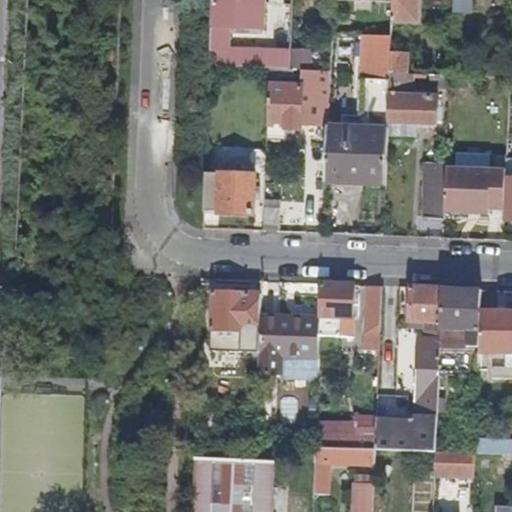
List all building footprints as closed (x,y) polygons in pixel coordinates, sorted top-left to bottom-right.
[(231,53),(232,29),(266,31),(267,0),(213,0),(211,67),(239,68),(239,53),(231,53)] [(394,0),(393,23),(421,25),(422,0),(394,0)] [(454,0),(454,14),(465,15),(471,11),(471,0),(454,0)] [(364,37),(362,82),(391,83),(391,75),(392,53),(393,39),(364,37)] [(289,50),(290,69),(312,69),(311,50),(289,50)] [(414,54),(392,53),(391,75),(411,76),(413,76),(414,54)] [(511,80),(511,67),(511,64),(482,63),(481,79),(511,80)] [(281,87),(282,70),(271,69),(270,86),(281,87)] [(302,71),(302,82),(314,83),(313,91),(320,91),(319,118),(329,119),(331,80),(331,72),(321,72),(302,71)] [(411,87),(411,76),(391,75),(391,83),(389,121),(436,124),(438,98),(402,96),(402,87),(411,87)] [(434,77),(434,88),(450,88),(451,77),(434,77)] [(314,83),(302,82),(301,87),(304,88),(303,118),(319,118),(320,91),(313,91),(314,83)] [(391,83),(362,82),(360,129),(328,127),(326,184),(386,187),(389,121),(391,83)] [(485,101),(486,84),(461,82),(460,100),(485,101)] [(281,87),(270,86),(268,140),(287,141),(288,130),(302,131),(303,118),(304,88),(301,87),(281,87)] [(511,160),(504,160),(502,226),(511,226),(511,160)] [(466,184),(467,173),(452,172),(452,183),(466,184)] [(256,176),(207,174),(205,214),(254,216),(256,176)] [(423,218),(445,219),(447,175),(425,175),(423,218)] [(484,211),(485,195),(476,195),(476,187),(452,186),(451,210),(484,211)] [(280,201),(265,200),(264,232),(279,233),(280,209),(280,201)] [(323,285),(322,320),(321,337),(341,337),(353,338),(354,319),(356,286),(323,285)] [(383,288),(368,287),(365,350),(378,351),(378,345),(381,345),(381,337),(383,288)] [(417,422),(377,420),(377,435),(376,451),(436,453),(440,368),(440,355),(441,347),(441,332),(443,290),(413,289),(411,329),(426,330),(427,324),(436,325),(436,330),(434,330),(433,341),(421,340),(417,422)] [(481,348),(482,312),(483,292),(443,290),(441,332),(469,333),(468,348),(481,348)] [(213,293),(211,330),(248,332),(247,354),(260,354),(261,317),(262,296),(213,293)] [(511,313),(482,312),(481,348),(480,355),(511,355),(511,313)] [(322,320),(261,317),(260,354),(259,376),(281,378),(319,380),(320,360),(321,337),(322,320)] [(469,333),(441,332),(441,347),(468,348),(469,333)] [(281,397),(279,421),(294,422),(296,398),(281,397)] [(355,450),(355,434),(316,432),(316,448),(355,450)] [(376,451),(377,435),(355,434),(355,450),(376,451)] [(376,465),(376,451),(355,450),(316,448),(315,463),(331,464),(376,465)] [(476,455),(436,453),(435,477),(475,479),(475,472),(476,455)] [(193,511),(252,511),(255,462),(196,460),(193,511)] [(273,511),(275,462),(255,462),(252,511),(273,511)] [(331,464),(315,463),(314,495),(330,495),(331,464)] [(352,511),(373,511),(375,476),(353,475),(352,511)]
